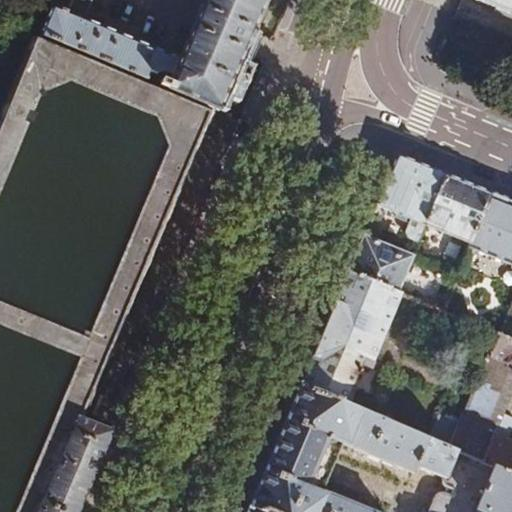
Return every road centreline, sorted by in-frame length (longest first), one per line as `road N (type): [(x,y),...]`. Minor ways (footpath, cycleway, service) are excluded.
road 1 (primary): [(320,113),(154,511)]
road 2 (primary): [(461,134),(392,87),(378,58),(389,0)]
road 3 (primary): [(461,134),(320,113)]
